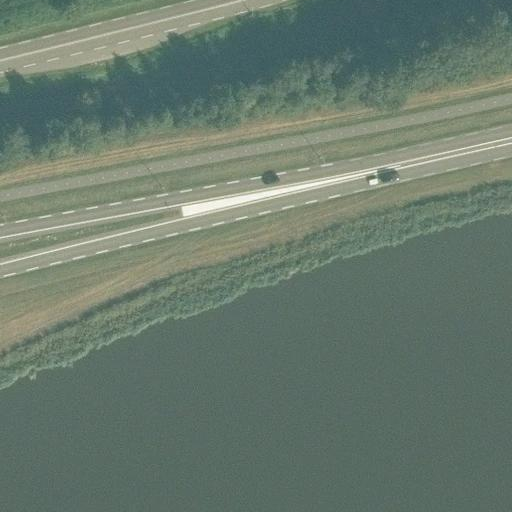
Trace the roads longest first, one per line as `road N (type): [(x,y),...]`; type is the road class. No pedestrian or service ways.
road 1 (primary): [(0,272),(255,208),(325,181)]
road 2 (primary): [(325,181),(266,184),(0,232)]
road 3 (tertiary): [(0,61),(251,0)]
road 4 (primary): [(325,181),(511,141)]
